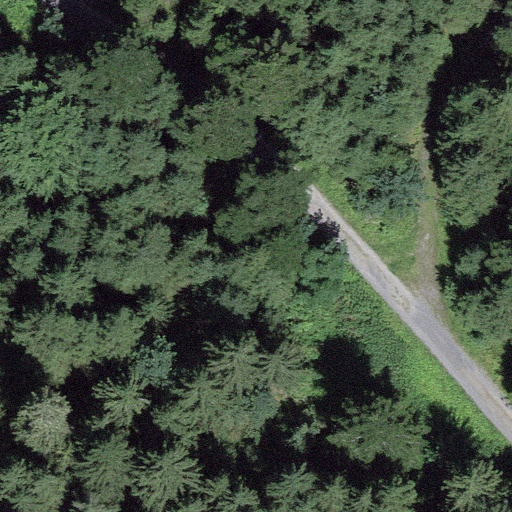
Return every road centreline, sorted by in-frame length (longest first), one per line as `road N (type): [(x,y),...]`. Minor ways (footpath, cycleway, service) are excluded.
road 1 (track): [(511,409),(171,77),(60,0)]
road 2 (track): [(511,9),(447,92),(425,159),(418,317)]
